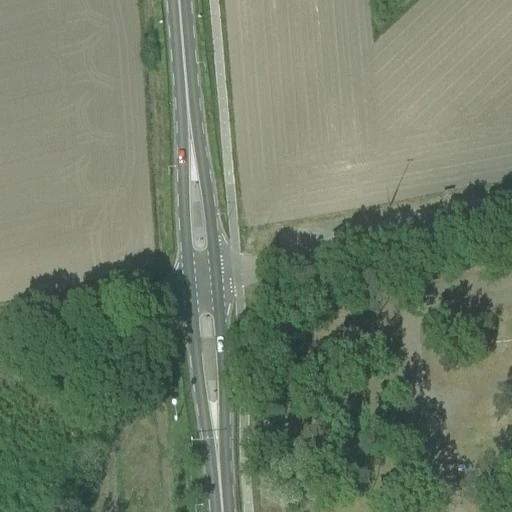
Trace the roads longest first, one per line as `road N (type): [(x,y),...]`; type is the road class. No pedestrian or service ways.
road 1 (residential): [(400,244),(440,422),(491,511)]
road 2 (primary): [(220,510),(214,280)]
road 3 (primary): [(188,292),(220,510)]
road 4 (primary): [(185,99),(188,292)]
road 5 (unclassified): [(0,330),(188,292)]
road 6 (unclassified): [(214,280),(400,244)]
road 7 (primary): [(214,280),(185,99)]
